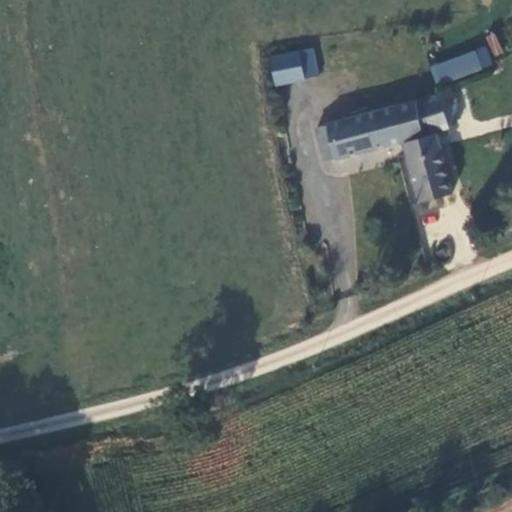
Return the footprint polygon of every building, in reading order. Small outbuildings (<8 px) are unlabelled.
[(437,86),(493,64),(485,44),(429,66),(437,86)] [(267,57),(274,86),(320,76),(313,47),(267,57)] [(435,92),(432,82),(377,97),(385,128),(428,117),(439,114),(441,107),(451,105),(446,89),(435,92)] [(310,141),(313,150),(385,128),(377,97),(305,117),(310,141)] [(434,137),(429,121),(396,131),(401,146),(434,137)] [(434,137),(401,146),(412,188),(445,180),(437,148),(434,137)] [(316,168),(313,150),(310,141),(290,147),(297,172),(316,168)] [(283,175),(297,172),(290,147),(278,150),(283,175)] [(320,219),(326,248),(333,246),(326,217),(320,219)] [(320,219),(294,225),(299,254),(326,248),(320,219)]
